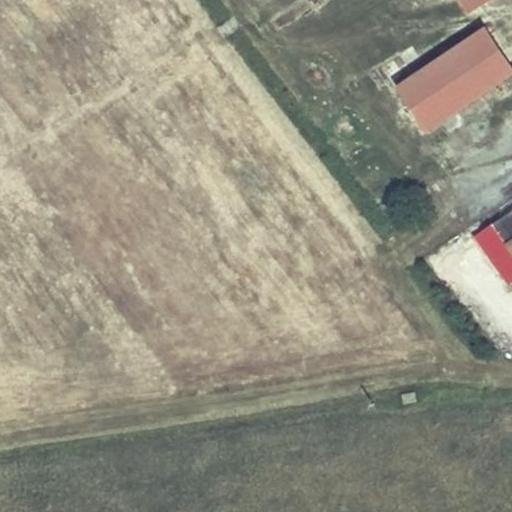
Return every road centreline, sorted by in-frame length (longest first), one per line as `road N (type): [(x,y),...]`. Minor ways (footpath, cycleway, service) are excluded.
road 1 (track): [(0,436),(388,373),(511,361)]
road 2 (track): [(511,315),(465,243),(469,207),(497,173)]
